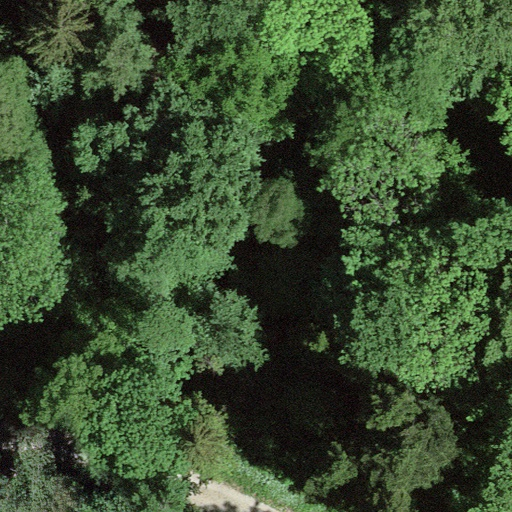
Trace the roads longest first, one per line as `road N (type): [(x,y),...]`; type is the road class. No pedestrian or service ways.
road 1 (track): [(314,0),(241,18),(0,136)]
road 2 (track): [(243,511),(130,463),(0,431)]
